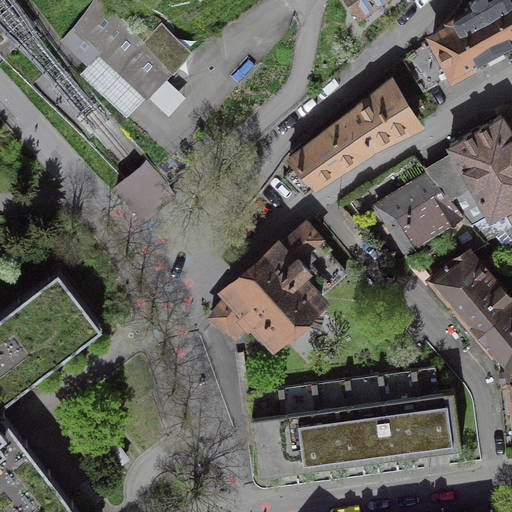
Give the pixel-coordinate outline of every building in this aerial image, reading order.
[(12,0),(0,0),(0,21),(13,37),(31,22),(12,0)] [(154,87),(172,66),(101,0),(94,0),(75,26),(62,40),(87,63),(99,50),(147,94),(154,87)] [(376,0),(350,0),(359,12),(376,0)] [(433,35),(434,37),(453,73),(454,73),(456,72),(455,71),(511,40),(511,0),(471,0),(475,6),(448,21),(451,25),(433,35)] [(148,41),(171,64),(178,59),(185,54),(163,24),(148,41)] [(54,48),(38,29),(23,42),(39,61),(41,60),(49,70),(61,60),(52,50),(54,48)] [(453,73),(434,37),(403,59),(423,90),(425,89),(425,88),(439,80),(453,73)] [(389,79),(291,155),(296,160),(288,170),(305,188),(373,144),(380,140),(417,123),(389,79)] [(475,129),(449,144),(454,152),(426,168),(429,172),(463,212),(473,224),(486,239),(495,234),(511,223),(511,131),(507,123),(502,114),(475,129)] [(511,120),(507,123),(511,131),(511,223),(495,234),(511,254),(511,120)] [(137,170),(128,178),(148,202),(149,204),(153,209),(155,208),(167,198),(173,193),(147,162),(137,170)] [(429,172),(376,203),(390,226),(404,249),(461,214),(463,212),(429,172)] [(252,267),(234,284),(221,302),(212,314),(215,316),(212,319),(225,329),(227,326),(237,334),(245,323),(264,344),(345,271),(328,250),(330,247),(321,237),(321,236),(306,219),(290,233),(252,267)] [(478,332),(511,303),(511,300),(470,252),(487,241),(486,239),(473,224),(416,259),(465,316),(478,332)] [(2,410),(0,406),(0,402),(3,400),(4,401),(6,400),(5,399),(33,377),(34,378),(36,377),(35,376),(63,354),(64,356),(65,354),(64,353),(92,332),(93,333),(95,331),(94,330),(102,324),(58,267),(50,273),(49,272),(48,273),(49,275),(21,296),(20,295),(18,296),(19,297),(0,311),(0,511),(80,511),(72,500),(73,499),(72,498),(71,499),(49,471),(50,470),(49,468),(48,469),(26,441),(27,440),(26,438),(25,439),(15,426),(3,411),(5,410),(3,409),(2,410)] [(511,303),(478,332),(499,357),(504,362),(506,378),(511,376),(511,303)] [(285,468),(294,467),(283,385),(248,390),(243,347),(237,348),(250,443),(255,442),(259,472),(285,468)] [(416,368),(427,449),(453,446),(461,445),(454,388),(438,390),(435,365),(416,368)] [(419,450),(427,449),(416,368),(383,372),(394,454),(419,450)] [(383,372),(349,376),(360,458),(385,455),(394,454),(383,372)] [(352,459),(360,458),(349,376),(316,381),(327,463),(352,459)] [(316,381),(283,385),(294,467),(319,464),(327,463),(316,381)]
